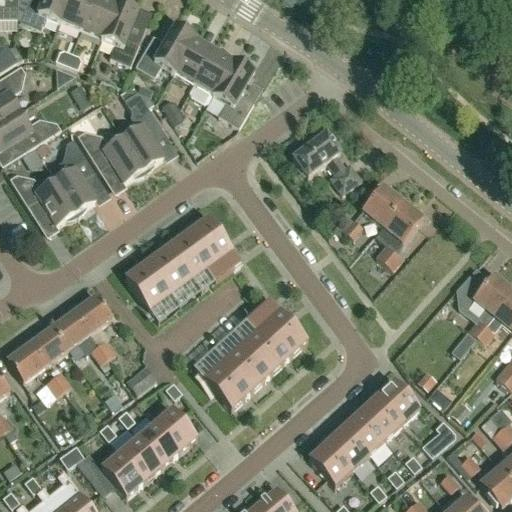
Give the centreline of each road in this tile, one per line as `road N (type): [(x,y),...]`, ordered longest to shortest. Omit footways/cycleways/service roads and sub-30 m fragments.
road 1 (residential): [(197,511),(368,365),(222,165)]
road 2 (residential): [(511,252),(324,97)]
road 3 (residential): [(29,291),(56,284),(222,165)]
road 4 (tertiary): [(511,206),(344,71)]
road 5 (tertiary): [(344,71),(235,0)]
road 6 (residential): [(222,165),(324,97)]
